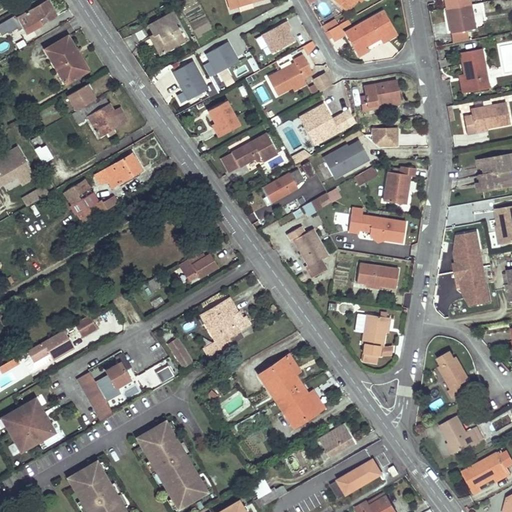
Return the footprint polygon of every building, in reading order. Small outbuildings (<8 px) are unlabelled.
[(333,0),(347,13),(358,0),(333,0)] [(444,0),(451,34),(473,30),(467,0),(444,0)] [(56,16),(48,1),(16,18),(21,27),(24,26),(28,32),(41,25),(41,24),(38,19),(44,15),(47,20),(56,16)] [(394,29),(383,10),(346,31),(359,55),(369,49),(366,45),(380,37),(394,29)] [(175,22),(177,21),(171,11),(148,23),(153,33),(157,41),(152,44),(158,54),(179,43),(169,25),(175,22)] [(47,20),(44,15),(38,19),(41,24),(47,20)] [(16,28),(10,17),(0,23),(0,33),(1,35),(6,33),(7,34),(16,28)] [(336,19),(322,27),(326,32),(330,30),(331,29),(339,24),(336,19)] [(185,40),(175,22),(169,25),(179,43),(185,40)] [(344,34),(339,24),(331,29),(330,30),(333,35),(335,39),(344,34)] [(289,35),(285,29),(255,48),(258,53),(289,35)] [(394,29),(380,37),(383,42),(397,34),(394,29)] [(157,41),(153,33),(148,36),(152,44),(157,41)] [(77,50),(68,36),(45,50),(65,83),(79,76),(76,72),(82,69),(73,52),(77,50)] [(313,40),(305,45),(309,53),(316,44),(313,40)] [(502,67),(494,69),(496,78),(511,73),(511,41),(496,45),(502,67)] [(488,90),(480,49),(458,53),(466,94),(488,90)] [(88,70),(77,50),(73,52),(82,69),(76,72),(79,76),(88,70)] [(161,59),(165,68),(181,59),(177,51),(161,59)] [(240,69),(232,54),(222,59),(224,62),(211,70),(217,83),(240,69)] [(313,72),(303,55),(293,60),(294,62),(267,77),(277,95),(291,87),(304,80),(303,78),(313,72)] [(172,70),(182,90),(175,94),(180,104),(210,88),(194,58),(172,70)] [(311,76),(320,91),(333,83),(324,68),(311,76)] [(304,80),(291,87),(294,92),(307,84),(304,80)] [(367,105),(398,100),(395,80),(363,86),(365,94),(367,105)] [(262,104),(272,99),(262,81),(253,86),(262,104)] [(96,99),(87,84),(67,95),(75,110),(96,99)] [(113,112),(104,96),(72,114),(78,124),(89,118),(98,135),(106,131),(112,127),(126,119),(120,108),(113,112)] [(221,134),(240,124),(227,99),(208,110),(214,122),(221,134)] [(399,104),(398,100),(367,105),(368,109),(399,104)] [(485,128),(509,123),(505,103),(470,110),(471,117),(462,118),(465,136),(474,134),(473,130),(485,128)] [(350,126),(343,113),(332,119),(324,104),(306,114),(310,123),(303,127),(314,145),(350,126)] [(350,109),(343,113),(350,126),(357,122),(350,109)] [(310,123),(306,114),(299,118),(303,127),(310,123)] [(217,136),(221,134),(214,122),(211,124),(217,136)] [(382,134),(378,127),(371,131),(375,138),(382,134)] [(44,144),(38,132),(27,138),(34,149),(44,144)] [(266,133),(231,151),(239,167),(254,158),(255,158),(260,155),(261,158),(263,161),(278,154),(266,133)] [(322,153),(333,177),(370,160),(359,136),(322,153)] [(44,144),(34,149),(42,163),(52,157),(44,144)] [(0,181),(2,185),(30,168),(17,147),(0,157),(0,181)] [(33,150),(25,155),(33,169),(41,164),(33,150)] [(231,151),(221,157),(229,172),(239,167),(231,151)] [(141,170),(131,154),(94,175),(99,185),(107,180),(111,188),(141,170)] [(508,154),(482,159),(484,167),(485,174),(480,175),(481,182),(483,191),(509,186),(506,171),(511,170),(508,154)] [(374,166),(354,174),(357,183),(378,176),(374,166)] [(383,201),(406,204),(410,176),(416,177),(417,169),(400,166),(399,174),(388,172),(383,201)] [(304,180),(297,169),(280,179),(279,178),(262,188),(270,202),(297,186),(296,184),(304,180)] [(64,192),(83,223),(115,204),(111,197),(105,200),(104,197),(98,201),(85,179),(64,192)] [(39,187),(43,195),(48,192),(43,184),(39,187)] [(26,205),(43,195),(39,187),(22,197),(26,205)] [(288,212),(300,207),(297,201),(286,206),(288,212)] [(314,214),(317,211),(311,201),(307,203),(314,214)] [(511,206),(495,210),(498,226),(501,226),(504,243),(511,241),(511,206)] [(402,243),(406,223),(361,215),(359,230),(370,232),(369,235),(385,238),(385,240),(402,243)] [(329,271),(322,259),(330,255),(314,228),(307,232),(307,233),(302,225),(287,234),(290,241),(294,240),(310,266),(307,268),(314,279),(329,271)] [(498,226),(495,227),(499,244),(504,243),(501,226),(498,226)] [(488,301),(478,229),(451,232),(460,305),(488,301)] [(384,242),(385,240),(385,238),(369,235),(378,245),(384,242)] [(196,254),(180,264),(189,280),(203,272),(204,273),(211,269),(212,270),(218,267),(210,254),(206,257),(204,254),(198,257),(196,254)] [(380,287),(395,289),(398,270),(360,264),(357,283),(365,285),(380,287)] [(158,275),(141,285),(146,295),(164,285),(158,275)] [(161,295),(150,300),(153,307),(164,302),(161,295)] [(235,326),(230,317),(237,312),(229,298),(202,313),(217,340),(223,350),(232,344),(228,338),(237,332),(234,327),(235,326)] [(387,318),(367,315),(367,316),(358,314),(355,331),(364,333),(362,344),(365,344),(363,355),(381,358),(385,334),(387,318)] [(80,336),(97,330),(92,315),(75,320),(80,336)] [(74,347),(64,329),(27,351),(34,362),(50,352),(53,359),(74,347)] [(258,353),(262,345),(255,343),(257,339),(249,335),(243,346),(258,353)] [(168,344),(172,350),(181,344),(177,338),(168,344)] [(223,350),(217,340),(204,347),(210,357),(223,350)] [(192,361),(181,344),(172,350),(183,367),(192,361)] [(300,370),(290,354),(258,375),(276,402),(301,384),(295,374),(300,370)] [(130,366),(123,355),(117,358),(119,363),(105,371),(106,373),(94,380),(105,400),(119,393),(116,388),(123,383),(122,382),(129,378),(124,370),(130,366)] [(377,365),(378,357),(363,355),(362,363),(377,365)] [(460,384),(469,379),(457,357),(439,367),(451,388),(449,390),(453,397),(464,391),(460,384)] [(174,376),(167,366),(155,372),(162,383),(174,376)] [(89,372),(77,378),(101,420),(113,413),(105,400),(94,380),(89,372)] [(308,393),(301,384),(276,402),(293,427),(324,406),(314,390),(308,393)] [(480,391),(483,390),(479,384),(467,391),(470,396),(480,391)] [(35,397),(0,417),(20,451),(54,432),(35,397)] [(472,428),(465,431),(456,415),(438,425),(448,441),(454,453),(470,445),(471,446),(480,442),(472,428)] [(165,421),(137,437),(178,508),(206,491),(165,421)] [(354,442),(343,423),(319,438),(329,456),(354,442)] [(476,426),(472,428),(480,442),(484,440),(476,426)] [(451,455),(454,453),(448,441),(444,443),(451,455)] [(504,467),(511,462),(505,451),(501,453),(500,451),(496,453),(495,452),(459,471),(472,494),(480,489),(478,485),(491,478),(505,470),(504,467)] [(374,456),(337,477),(348,494),(384,473),(374,456)] [(126,511),(96,461),(68,477),(87,511),(126,511)] [(491,478),(494,483),(508,475),(505,470),(491,478)] [(338,481),(333,484),(340,497),(346,493),(338,481)] [(287,492),(282,483),(270,491),(275,499),(287,492)] [(366,501),(365,500),(355,506),(358,511),(393,511),(396,511),(384,491),(366,501)] [(214,510),(215,511),(248,511),(240,496),(214,510)]
